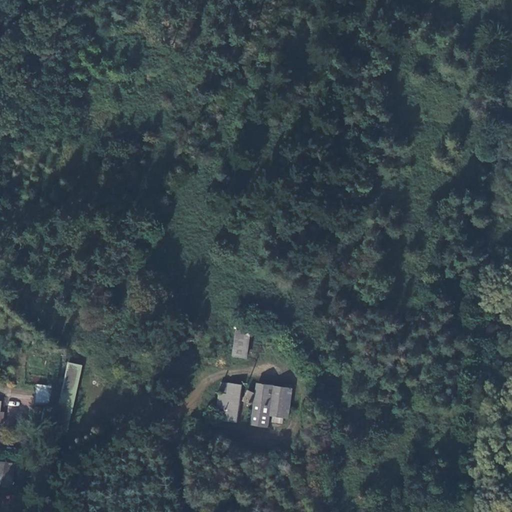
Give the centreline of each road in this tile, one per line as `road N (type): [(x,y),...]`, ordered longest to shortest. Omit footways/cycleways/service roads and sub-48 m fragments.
road 1 (track): [(124,424),(186,405),(219,367),(311,370),(307,437),(220,427)]
road 2 (unclassified): [(12,511),(52,471),(124,424)]
